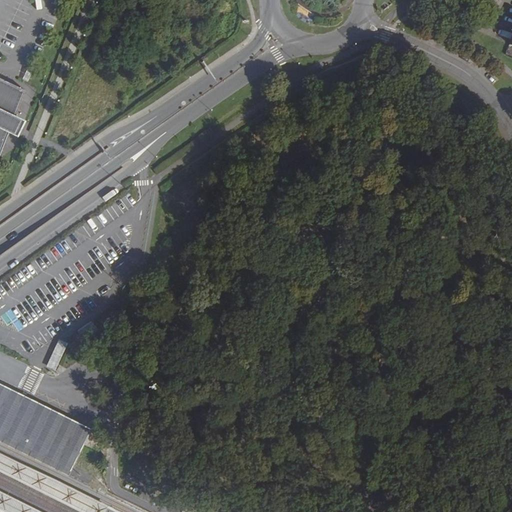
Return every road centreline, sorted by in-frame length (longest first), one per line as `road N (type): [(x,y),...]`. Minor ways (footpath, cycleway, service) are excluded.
road 1 (unclassified): [(0,264),(132,168),(160,124)]
road 2 (secondary): [(160,124),(0,241)]
road 3 (unclassified): [(160,124),(112,136),(0,216)]
road 4 (residential): [(500,109),(455,65),(358,20)]
